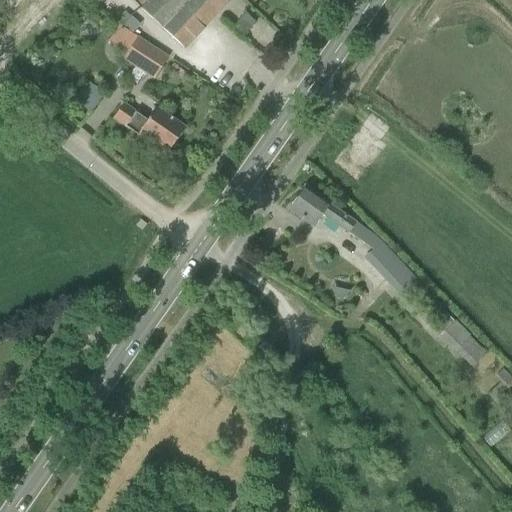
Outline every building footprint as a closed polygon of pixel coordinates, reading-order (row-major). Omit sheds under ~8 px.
[(148,0),(140,9),(183,48),(227,1),(225,0),(148,0)] [(166,58),(136,38),(123,58),(153,78),(166,58)] [(86,82),(70,99),(85,113),(101,96),(86,82)] [(146,122),(122,105),(112,118),(152,146),(154,143),(167,152),(183,129),(156,109),(146,122)] [(288,210),(312,226),(320,215),(372,250),(363,259),(397,296),(413,279),(381,243),(354,224),(304,187),(288,210)] [(439,335),(471,369),(485,355),(468,337),(469,336),(455,321),(453,323),(444,313),(429,327),(437,336),(439,335)]
